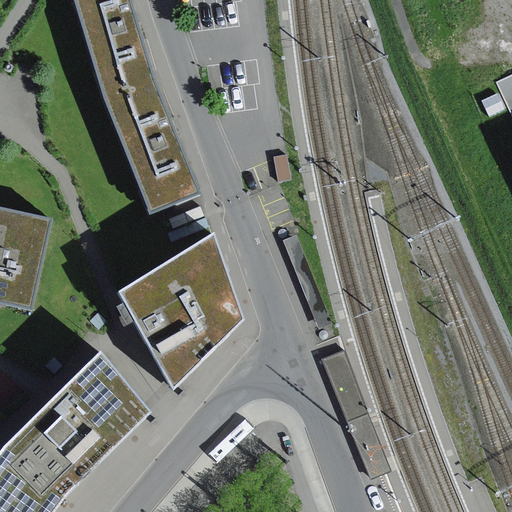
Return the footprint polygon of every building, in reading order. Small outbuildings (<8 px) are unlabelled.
[(192,195),(123,0),(71,0),(147,214),(192,195)] [(286,157),(272,160),(277,185),(290,183),(286,157)] [(0,211),(0,300),(30,307),(49,222),(0,211)] [(117,293),(173,391),(238,318),(207,233),(117,293)] [(0,459),(0,511),(62,511),(71,499),(158,412),(106,351),(11,445),(0,459)] [(346,425),(367,417),(343,354),(321,362),(325,371),(330,384),(346,425)] [(367,417),(346,425),(366,477),(368,483),(387,476),(390,474),(388,469),(374,432),(367,417)]
